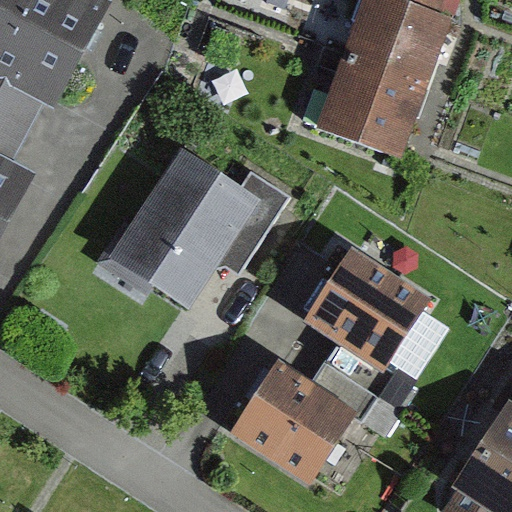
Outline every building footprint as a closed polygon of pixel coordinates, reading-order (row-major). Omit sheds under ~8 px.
[(0,0),(0,230),(86,38),(0,0)] [(437,0),(343,0),(336,22),(348,28),(294,166),(382,197),(431,54),(422,49),(437,0)] [(225,225),(163,180),(80,303),(164,360),(202,297),(223,313),(272,233),(236,208),(225,225)] [(414,330),(330,279),(284,354),(367,405),(414,330)] [(297,511),(339,446),(258,395),(209,472),(272,511),(297,511)] [(511,511),(511,421),(457,505),(467,511),(511,511)]
